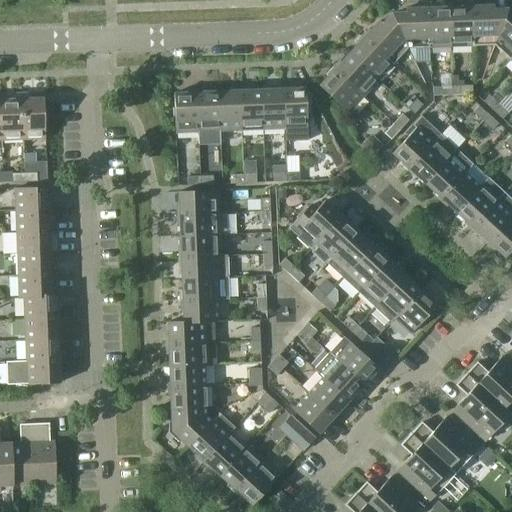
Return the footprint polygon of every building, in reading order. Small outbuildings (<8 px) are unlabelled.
[(462,6),(449,7),(450,46),(472,45),(471,3),(462,3),(462,6)] [(480,3),(471,3),(472,45),(494,44),(494,45),(508,10),(507,9),(494,10),(494,5),(480,5),(480,3)] [(406,13),(392,14),(407,48),(429,47),(427,5),(418,5),(419,8),(406,8),(406,13)] [(437,5),(427,5),(429,47),(450,46),(449,7),(437,7),(437,5)] [(511,14),(508,10),(494,45),(510,59),(511,57),(511,14)] [(368,29),(361,36),(392,64),(407,48),(392,14),(382,24),(379,21),(370,31),(368,29)] [(357,45),(349,53),(378,80),(392,64),(361,36),(355,43),(357,45)] [(339,60),(332,67),(356,88),(363,95),(378,80),(349,53),(341,63),(339,60)] [(327,76),(318,86),(347,113),(363,95),(356,88),(332,67),(325,75),(327,76)] [(292,86),(283,87),(284,121),(285,129),(284,129),(285,142),(308,141),(307,128),(305,88),(292,89),(292,86)] [(472,86),(459,87),(459,95),(472,94),(472,86)] [(273,89),(262,90),(264,130),(284,129),(285,129),(284,121),(283,87),(273,87),(273,89)] [(446,87),(433,88),(433,96),(446,95),(446,87)] [(459,87),(446,87),(446,95),(459,95),(459,87)] [(249,88),(240,89),(242,131),(264,130),(262,90),(249,90),(249,88)] [(230,91),(218,92),(220,132),(242,131),(240,89),(230,89),(230,91)] [(175,108),(173,108),(173,118),(175,118),(176,134),(198,133),(197,121),(196,90),(186,91),(186,93),(174,94),(175,108)] [(206,90),(196,90),(197,121),(198,133),(199,145),(221,144),(220,132),(218,92),(206,92),(206,90)] [(1,101),(3,141),(25,140),(23,94),(19,94),(13,101),(1,101)] [(23,94),(25,140),(47,139),(45,99),(33,100),(26,94),(23,94)] [(489,95),(483,101),(493,110),(499,104),(489,95)] [(416,99),(408,108),(414,114),(423,105),(416,99)] [(499,104),(493,110),(502,119),(508,113),(499,104)] [(479,106),(473,112),(483,121),(489,114),(479,106)] [(415,125),(392,151),(401,160),(399,162),(406,169),(432,141),(440,132),(421,114),(412,123),(415,125)] [(402,114),(394,123),(400,129),(408,120),(402,114)] [(489,114),(483,121),(492,130),(498,123),(489,114)] [(394,123),(385,133),(391,139),(400,129),(394,123)] [(432,141),(406,169),(413,175),(415,173),(424,182),(448,156),(457,147),(440,132),(432,141)] [(371,136),(363,145),(374,155),(382,146),(371,136)] [(448,156),(424,182),(432,189),(431,191),(438,198),(464,171),(472,163),(473,162),(457,147),(448,156)] [(339,152),(331,157),(336,166),(344,161),(339,152)] [(464,171),(438,198),(445,205),(447,203),(456,211),(480,186),(488,178),(472,163),(464,171)] [(299,172),(287,173),(287,181),(300,181),(299,172)] [(24,173),(11,174),(12,182),(24,182),(24,173)] [(37,173),(24,173),(24,182),(37,181),(37,173)] [(287,173),(274,173),(274,182),(287,181),(287,173)] [(244,174),(231,175),(231,184),(244,183),(244,174)] [(256,174),(244,174),(244,183),(257,183),(256,174)] [(213,175),(200,176),(201,185),(213,184),(213,175)] [(200,176),(187,176),(187,185),(201,185),(200,176)] [(480,186),(456,211),(465,220),(463,222),(470,228),(496,201),(504,192),(489,177),(488,178),(480,186)] [(47,187),(14,189),(15,210),(48,209),(47,187)] [(178,204),(176,205),(176,214),(212,213),(218,213),(217,190),(178,192),(178,204)] [(286,190),(277,190),(277,199),(286,199),(286,190)] [(496,201),(470,228),(477,235),(479,233),(487,241),(488,241),(511,216),(511,215),(511,214),(511,199),(504,192),(496,201)] [(269,198),(262,198),(262,211),(270,210),(269,198)] [(309,206),(288,229),(311,249),(318,242),(343,214),(336,207),(334,209),(325,200),(314,211),(309,206)] [(48,209),(15,210),(16,232),(49,230),(48,209)] [(270,210),(262,211),(262,224),(270,223),(270,210)] [(212,213),(176,214),(176,224),(179,224),(179,236),(213,234),(217,234),(226,234),(225,213),(218,214),(218,213),(212,213)] [(318,242),(311,249),(327,264),(334,256),(357,231),(348,222),(350,220),(343,214),(318,242)] [(487,241),(485,243),(493,250),(495,248),(504,257),(511,249),(511,214),(511,215),(511,216),(488,241),(487,241)] [(49,230),(16,232),(17,253),(50,251),(49,230)] [(334,256),(327,264),(342,279),(350,271),(375,243),(368,236),(366,238),(357,231),(334,256)] [(180,248),(177,248),(177,258),(214,256),(214,249),(213,236),(213,234),(179,236),(180,248)] [(271,241),(263,241),(263,254),(272,254),(271,241)] [(350,271),(342,279),(358,293),(366,285),(389,259),(381,252),(382,250),(375,243),(350,271)] [(50,251),(17,253),(18,274),(50,273),(50,251)] [(272,254),(263,254),(264,267),(272,267),(272,264),(272,254)] [(214,256),(177,258),(178,267),(181,267),(181,279),(228,278),(227,256),(214,256)] [(285,259),(279,265),(289,274),(294,268),(285,259)] [(366,285),(358,293),(374,308),(382,300),(407,272),(400,266),(398,268),(389,259),(366,285)] [(294,268),(289,274),(298,283),(304,277),(294,268)] [(382,300),(374,308),(389,322),(394,317),(397,314),(421,289),(420,288),(412,281),(414,279),(407,272),(382,300)] [(50,273),(18,274),(18,298),(23,298),(51,297),(51,295),(50,273)] [(181,291),(178,291),(179,301),(216,299),(216,300),(229,300),(228,278),(181,279),(181,291)] [(265,284),(257,285),(258,298),(266,297),(265,284)] [(397,314),(394,317),(411,333),(420,322),(422,322),(428,316),(427,315),(437,304),(428,296),(429,294),(422,287),(420,288),(421,289),(397,314)] [(316,288),(311,294),(320,303),(326,297),(316,288)] [(51,297),(23,298),(24,318),(57,317),(56,294),(51,295),(51,297)] [(266,297),(258,298),(258,311),(266,310),(266,297)] [(326,297),(320,303),(330,312),(335,306),(326,297)] [(216,299),(179,301),(179,310),(182,310),(183,321),(183,322),(201,321),(201,323),(211,322),(217,322),(216,300),(216,299)] [(57,317),(24,318),(25,340),(58,338),(57,317)] [(348,318),(343,324),(353,333),(358,327),(348,318)] [(168,334),(165,334),(165,345),(202,343),(212,343),(211,322),(201,323),(201,321),(183,322),(183,321),(167,322),(168,334)] [(308,322),(302,328),(311,337),(317,330),(308,322)] [(259,327),(251,328),(251,341),(260,341),(259,327)] [(358,327),(353,333),(362,341),(367,336),(358,327)] [(302,328),(296,335),(305,344),(311,337),(302,328)] [(343,336),(328,352),(365,386),(372,379),(370,377),(378,368),(352,344),(343,336)] [(58,338),(25,340),(26,361),(26,362),(59,360),(58,338)] [(376,338),(367,347),(384,362),(391,355),(392,353),(376,338)] [(260,341),(251,341),(252,353),(260,353),(260,341)] [(202,343),(165,345),(166,354),(169,354),(169,366),(203,365),(213,364),(212,343),(202,343)] [(328,353),(313,368),(322,377),(348,401),(356,392),(358,394),(365,386),(328,352),(328,353)] [(278,353),(273,360),(282,369),(288,362),(278,353)] [(477,362),(466,373),(505,409),(504,409),(509,415),(511,411),(511,365),(502,356),(488,372),(477,362)] [(26,361),(6,362),(7,385),(32,384),(60,383),(59,360),(26,362),(26,361)] [(273,360),(267,366),(276,375),(282,369),(273,360)] [(170,377),(167,378),(167,388),(204,387),(203,365),(169,366),(170,377)] [(261,368),(249,369),(249,378),(261,377),(261,368)] [(466,395),(452,411),(479,436),(485,441),(509,415),(504,409),(505,409),(466,373),(455,385),(466,395)] [(261,377),(249,378),(250,386),(262,385),(261,377)] [(322,377),(307,393),(336,419),(343,411),(340,409),(348,401),(322,377)] [(204,387),(167,388),(167,397),(171,397),(171,411),(205,408),(204,387)] [(265,393),(257,402),(263,407),(271,398),(265,392),(265,393)] [(307,393),(292,409),(319,433),(327,424),(329,426),(336,419),(307,393)] [(271,398),(263,407),(269,413),(277,404),(278,404),(271,398)] [(171,422),(169,422),(169,432),(178,441),(180,439),(188,446),(211,420),(205,408),(171,411),(171,422)] [(211,420),(188,446),(196,454),(194,456),(202,462),(226,435),(230,431),(233,428),(217,414),(211,420)] [(291,417),(279,429),(286,435),(298,422),(291,416),(291,417)] [(421,422),(411,433),(449,467),(455,473),(470,456),(480,447),(447,416),(432,432),(421,422)] [(298,422),(286,435),(302,450),(304,448),(306,447),(314,438),(298,422)] [(0,492),(1,492),(1,486),(57,484),(56,442),(51,442),(51,424),(21,425),(22,443),(1,444),(0,428),(0,492)] [(226,435),(202,462),(209,469),(210,467),(219,475),(246,446),(230,431),(226,435)] [(411,455),(396,470),(429,501),(455,473),(449,467),(411,433),(400,445),(411,455)] [(246,446),(219,475),(228,483),(226,485),(233,492),(262,461),(246,446)] [(487,449),(478,459),(487,467),(496,457),(487,449)] [(262,461),(233,492),(240,498),(242,496),(252,505),(261,495),(263,496),(269,488),(268,487),(278,476),(262,461)] [(366,482),(356,493),(376,511),(407,511),(418,501),(391,476),(377,491),(366,482)] [(353,511),(376,511),(356,493),(345,505),(353,511)] [(437,501),(431,508),(436,511),(444,511),(447,510),(437,501)]
